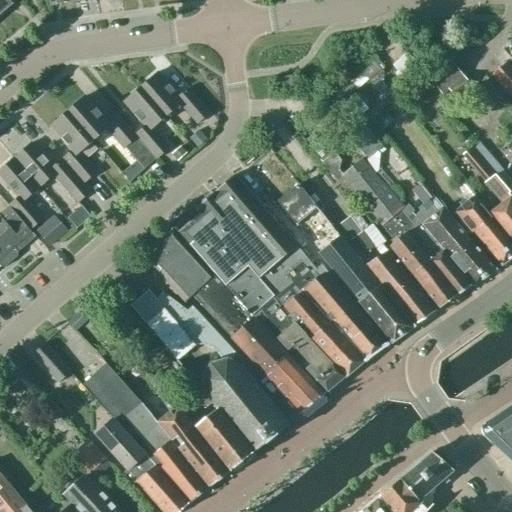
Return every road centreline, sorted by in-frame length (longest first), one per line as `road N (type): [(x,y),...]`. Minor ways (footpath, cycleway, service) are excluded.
road 1 (residential): [(0,339),(217,157),(231,123),(229,28)]
road 2 (tertiary): [(0,87),(37,56),(67,47),(229,28)]
road 3 (unclassified): [(221,511),(385,380),(413,373)]
road 4 (tertiary): [(229,28),(400,0)]
road 5 (tertiary): [(413,373),(416,356),(511,284)]
road 6 (residential): [(450,428),(344,511)]
